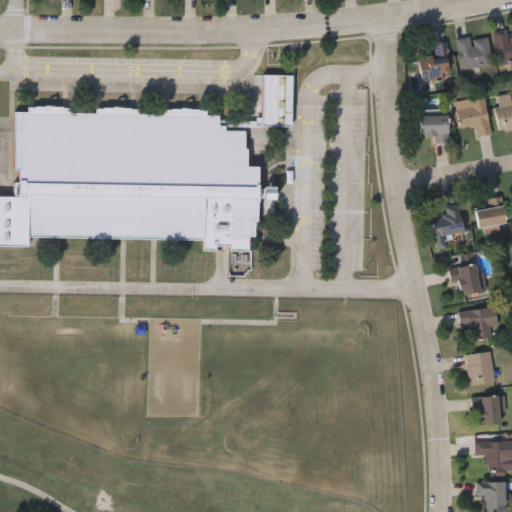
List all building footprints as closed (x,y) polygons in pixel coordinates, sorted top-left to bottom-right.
[(511,60),(499,63),(493,32),(506,29),(507,36),(511,34),(511,60)] [(455,38),(486,33),(491,62),(460,67),(455,38)] [(432,40),(446,39),(449,76),(420,78),(418,56),(433,55),(432,40)] [(293,76),(263,76),(263,128),(293,128),(293,76)] [(494,105),(498,105),(497,94),(510,93),(510,101),(511,100),(511,126),(496,128),(494,105)] [(490,133),(477,135),(475,124),(458,127),(454,100),(484,95),(490,133)] [(0,244),(0,195),(13,195),(13,111),(26,111),(26,105),(69,105),(69,108),(136,108),(136,110),(205,110),(205,114),(218,114),(218,128),(245,128),(245,165),(258,165),(258,187),(274,187),(274,198),(256,198),(256,236),(248,236),(248,249),(201,249),(201,237),(27,237),(27,244),(0,244)] [(435,134),(419,134),(419,113),(447,113),(447,140),(435,140),(435,134)] [(488,206),(487,197),(501,196),(504,222),(476,225),(475,207),(488,206)] [(462,233),(433,237),(429,210),(458,206),(462,233)] [(455,261),(474,269),(473,269),(486,274),(477,295),(460,287),(462,284),(448,278),(455,261)] [(497,323),(489,324),(490,336),(473,338),(471,321),(459,323),(457,309),(495,305),(497,323)] [(464,353),(490,350),(493,381),(468,384),(464,353)] [(504,395),(504,410),(499,410),(499,426),(479,426),(478,395),(504,395)] [(473,440),(511,439),(511,468),(485,470),(485,454),(474,454),(473,440)] [(503,480),(503,511),(485,511),(485,495),(475,495),(475,480),(503,480)]
